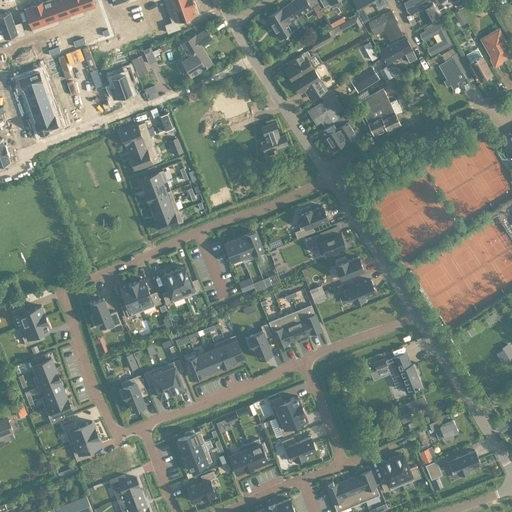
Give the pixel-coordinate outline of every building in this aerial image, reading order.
[(40,0),(37,1),(36,1),(45,26),(58,22),(57,19),(56,19),(49,0),(44,0),(42,1),(42,0),(40,0)] [(49,0),(56,19),(57,19),(68,14),(69,14),(63,0),(49,0)] [(63,0),(69,14),(68,14),(70,18),(83,13),(82,10),(81,10),(77,0),(63,0)] [(77,0),(81,10),(82,10),(94,5),(92,0),(77,0)] [(149,4),(147,0),(140,0),(143,6),(146,15),(152,13),(149,4)] [(163,0),(167,8),(189,0),(163,0)] [(171,21),(164,23),(167,31),(179,27),(176,20),(195,13),(193,7),(192,5),(194,5),(193,3),(191,0),(189,0),(167,8),(169,13),(171,21)] [(280,8),(267,16),(279,36),(292,28),(298,24),(294,17),(299,14),(310,7),(310,6),(306,0),(293,0),(292,1),(291,1),(286,4),(280,8)] [(428,0),(405,0),(403,1),(410,14),(425,5),(431,15),(438,12),(432,1),(430,2),(428,0)] [(28,6),(24,7),(32,31),(45,26),(36,1),(36,2),(32,3),(31,3),(31,5),(28,6)] [(390,9),(368,21),(374,33),(383,28),(389,40),(395,36),(389,25),(396,21),(390,9)] [(457,18),(462,15),(459,9),(453,12),(457,18)] [(9,10),(0,13),(0,26),(1,29),(2,30),(3,35),(15,31),(17,36),(24,33),(20,21),(14,23),(9,10)] [(368,18),(364,12),(358,15),(362,21),(368,18)] [(356,14),(339,24),(341,29),(353,22),(354,22),(356,26),(361,23),(356,14)] [(331,26),(343,19),(341,15),(329,22),(331,26)] [(441,39),(426,47),(430,54),(451,43),(439,18),(436,20),(435,18),(426,22),(427,24),(424,26),(426,29),(419,32),(422,39),(437,31),(441,39)] [(180,42),(188,56),(181,60),(189,75),(197,70),(211,62),(200,44),(211,36),(205,28),(195,35),(194,34),(180,42)] [(509,43),(507,44),(498,28),(480,38),(494,62),(511,52),(510,49),(511,48),(509,43)] [(314,46),(330,37),(326,30),(310,39),(314,46)] [(68,33),(62,35),(65,43),(70,41),(68,33)] [(417,57),(415,55),(411,45),(405,35),(401,37),(386,46),(381,48),(387,61),(401,53),(404,52),(409,61),(417,57)] [(368,40),(362,44),(365,48),(371,45),(368,40)] [(168,48),(165,42),(159,44),(161,50),(168,48)] [(444,60),(438,64),(441,69),(446,78),(443,80),(446,86),(450,84),(451,87),(458,83),(456,80),(454,78),(458,76),(457,74),(467,68),(457,51),(454,45),(440,53),(444,60)] [(491,72),(480,54),(476,47),(465,53),(472,65),(475,71),(479,78),(491,72)] [(288,61),(290,64),(285,67),(292,79),(312,67),(307,57),(310,55),(306,49),(288,61)] [(34,52),(28,54),(30,61),(37,59),(34,52)] [(28,54),(16,58),(19,65),(30,61),(28,54)] [(137,76),(147,72),(140,54),(130,58),(137,76)] [(349,76),(354,83),(357,90),(378,77),(370,63),(349,76)] [(31,64),(24,67),(26,73),(33,70),(31,64)] [(113,85),(109,86),(113,97),(131,91),(127,80),(133,78),(129,66),(122,68),(122,69),(110,74),(113,84),(113,85)] [(26,73),(17,76),(21,87),(22,86),(41,79),(41,80),(45,79),(41,67),(33,70),(26,73)] [(312,67),(292,79),(299,91),(305,88),(311,97),(326,88),(312,67)] [(388,70),(382,74),(385,78),(390,75),(388,70)] [(41,79),(22,86),(25,94),(44,88),(44,87),(41,80),(41,79)] [(44,88),(25,94),(28,103),(47,96),(47,97),(51,96),(47,86),(44,87),(44,88)] [(243,86),(216,95),(217,98),(215,99),(218,108),(221,107),(222,110),(224,109),(227,116),(246,109),(243,102),(248,101),(243,86)] [(354,97),(367,122),(373,133),(385,127),(386,129),(399,122),(395,112),(401,110),(396,98),(389,101),(382,86),(368,93),(366,88),(354,97)] [(47,96),(28,103),(31,111),(50,105),(47,97),(47,96)] [(334,96),(316,107),(314,105),(309,109),(317,122),(323,118),(326,123),(337,116),(334,111),(341,107),(334,96)] [(50,105),(31,111),(34,119),(34,120),(53,113),(50,105)] [(162,124),(156,127),(158,131),(164,129),(168,128),(173,126),(167,110),(158,114),(162,124)] [(34,119),(33,120),(34,121),(37,131),(38,131),(39,132),(48,129),(47,127),(60,123),(56,112),(53,113),(34,120),(34,119)] [(354,128),(352,129),(351,126),(352,125),(348,119),(346,120),(343,115),(332,122),(344,141),(348,138),(349,140),(358,134),(354,128)] [(144,120),(120,129),(125,144),(149,134),(144,120)] [(264,151),(265,151),(267,154),(273,152),(272,148),(287,143),(283,133),(278,135),(277,130),(274,120),(260,125),(265,138),(261,140),(261,141),(260,142),(264,151)] [(192,132),(187,121),(176,125),(180,137),(192,132)] [(333,150),(341,145),(340,143),(344,141),(332,122),(321,129),(324,134),(323,135),(327,141),(329,140),(330,143),(329,144),(333,150)] [(511,129),(511,130),(511,132),(511,162),(507,155),(505,156),(505,157),(504,157),(501,152),(496,146),(494,149),(502,161),(509,173),(511,177),(511,195),(485,212),(489,218),(495,214),(496,214),(508,234),(511,231),(511,129)] [(149,134),(125,144),(126,144),(129,151),(130,153),(129,153),(129,154),(153,145),(154,145),(150,134),(149,134)] [(0,162),(9,160),(9,159),(7,153),(8,153),(8,152),(5,142),(4,142),(4,143),(3,143),(2,139),(1,137),(1,136),(0,136),(0,162)] [(178,143),(172,146),(175,153),(181,151),(178,143)] [(153,145),(129,154),(135,168),(159,159),(153,145)] [(195,159),(190,160),(195,172),(204,169),(201,161),(217,155),(213,146),(193,154),(195,159)] [(162,168),(139,177),(143,188),(166,179),(162,168)] [(221,168),(206,173),(216,199),(231,194),(228,185),(237,181),(233,170),(223,174),(221,168)] [(166,179),(143,188),(147,198),(170,189),(165,190),(162,181),(166,179)] [(257,185),(259,190),(274,185),(272,179),(257,185)] [(170,189),(147,198),(151,208),(174,199),(170,189)] [(151,208),(155,218),(178,209),(177,209),(174,199),(151,208)] [(308,205),(299,208),(300,213),(299,213),(302,220),(297,222),(299,228),(294,230),(296,236),(313,230),(311,224),(326,217),(321,204),(310,209),(308,205)] [(159,228),(182,220),(178,209),(155,218),(159,228)] [(307,246),(315,243),(320,255),(345,244),(340,231),(338,232),(335,224),(304,237),(307,246)] [(255,229),(244,233),(253,256),(264,252),(255,229)] [(244,234),(234,237),(243,260),(253,256),(244,233),(244,234)] [(224,242),(231,260),(241,256),(243,260),(234,237),(224,242)] [(275,247),(269,250),(274,262),(280,260),(275,247)] [(346,260),(344,255),(333,260),(340,277),(362,268),(357,255),(346,260)] [(173,269),(183,296),(201,289),(196,277),(190,280),(184,265),(173,269)] [(173,269),(161,274),(167,289),(161,291),(166,303),(183,296),(173,269)] [(241,290),(253,285),(252,282),(250,276),(238,281),(241,290)] [(137,279),(131,282),(142,309),(160,302),(155,290),(149,293),(143,277),(137,280),(137,279)] [(262,278),(252,282),(253,285),(255,289),(265,285),(262,278)] [(363,295),(374,291),(369,278),(342,289),(344,295),(349,293),(352,299),(353,299),(355,303),(365,299),(363,295)] [(126,284),(120,287),(126,302),(120,304),(124,316),(142,309),(131,282),(126,284)] [(308,288),(311,295),(322,290),(320,284),(308,288)] [(313,301),(325,296),(322,290),(311,295),(313,301)] [(94,313),(90,315),(94,325),(98,323),(98,324),(111,319),(113,325),(120,322),(115,310),(109,312),(102,297),(89,302),(94,313)] [(310,332),(320,328),(310,303),(296,309),(305,333),(310,331),(310,332)] [(22,304),(11,309),(13,315),(18,313),(22,324),(45,315),(43,310),(42,310),(40,304),(25,310),(22,304)] [(291,339),(305,333),(296,309),(282,314),(291,339)] [(495,309),(484,316),(489,323),(499,316),(495,309)] [(267,320),(277,345),(287,341),(287,340),(291,339),(282,314),(267,320)] [(47,321),(45,315),(22,324),(18,326),(25,344),(36,339),(34,333),(49,327),(47,321)] [(172,323),(168,315),(162,318),(166,326),(172,323)] [(142,328),(138,330),(140,336),(151,332),(146,318),(139,321),(142,328)] [(249,336),(245,337),(249,347),(253,345),(258,357),(271,351),(264,336),(270,333),(266,322),(260,324),(262,329),(249,334),(249,336)] [(471,324),(466,328),(470,335),(475,331),(471,324)] [(223,337),(232,360),(243,356),(234,333),(223,337)] [(186,334),(175,338),(177,344),(188,340),(186,334)] [(213,342),(222,364),(228,362),(232,360),(223,337),(213,342)] [(168,338),(160,341),(163,347),(170,344),(168,338)] [(213,342),(215,346),(205,350),(212,368),(222,364),(213,342)] [(503,347),(496,352),(502,360),(507,356),(506,355),(511,351),(511,350),(507,342),(502,346),(503,347)] [(106,350),(103,343),(96,346),(99,353),(106,350)] [(202,372),(193,349),(183,354),(192,376),(202,372)] [(193,349),(202,372),(203,372),(212,368),(205,350),(195,354),(194,349),(193,349)] [(37,373),(54,366),(50,356),(48,357),(45,351),(30,358),(36,373),(31,375),(32,375),(37,373)] [(395,388),(403,385),(406,391),(421,385),(412,363),(410,364),(405,351),(385,359),(383,356),(372,360),(375,368),(386,364),(386,366),(395,388)] [(182,387),(176,371),(182,369),(178,358),(171,360),(173,365),(162,369),(171,391),(182,387)] [(162,369),(160,365),(143,372),(147,383),(153,381),(159,396),(171,391),(162,369)] [(37,373),(32,375),(36,385),(40,384),(58,376),(54,366),(37,373)] [(138,387),(144,385),(139,373),(120,381),(122,387),(118,389),(122,398),(126,397),(131,408),(144,403),(138,387)] [(40,395),(62,386),(58,377),(58,376),(40,384),(36,385),(36,386),(40,384),(44,393),(40,395)] [(66,396),(62,386),(40,395),(44,405),(43,405),(44,405),(66,396)] [(279,394),(267,399),(274,417),(301,406),(299,400),(299,401),(296,394),(281,400),(279,394)] [(423,395),(396,405),(402,420),(412,416),(410,410),(426,404),(423,395)] [(66,396),(44,405),(50,421),(64,415),(61,410),(71,407),(66,396)] [(26,412),(21,401),(21,400),(14,403),(15,405),(19,415),(26,412)] [(251,402),(245,405),(246,409),(247,410),(248,414),(255,411),(253,406),(251,402)] [(274,417),(269,419),(275,435),(281,433),(281,434),(293,430),(290,424),(306,418),(303,412),(304,411),(301,406),(274,417)] [(7,417),(0,419),(0,436),(12,431),(7,417)] [(438,418),(428,422),(430,427),(431,429),(433,428),(437,438),(441,436),(442,438),(444,440),(446,441),(449,441),(451,439),(452,437),(452,434),(451,432),(457,430),(452,419),(440,424),(438,418)] [(73,419),(62,424),(69,442),(73,440),(96,431),(94,425),(93,426),(91,419),(76,425),(73,419)] [(193,431),(192,428),(184,431),(185,434),(176,438),(180,448),(203,439),(199,429),(193,431)] [(98,436),(96,431),(73,440),(78,451),(74,453),(76,459),(87,455),(85,449),(100,443),(98,437),(98,436)] [(294,441),(292,435),(280,440),(288,459),(293,457),(295,461),(304,457),(303,453),(315,448),(310,435),(294,441)] [(266,459),(263,450),(266,449),(263,441),(260,442),(257,437),(247,441),(256,463),(260,461),(266,459)] [(180,448),(183,454),(184,458),(207,449),(203,439),(180,448)] [(256,463),(247,441),(237,445),(238,449),(239,449),(246,467),(252,465),(256,463)] [(427,446),(419,450),(424,461),(432,457),(427,446)] [(458,470),(459,474),(469,470),(467,466),(479,461),(473,448),(446,459),(451,472),(458,470)] [(184,458),(189,469),(197,465),(199,468),(207,465),(205,462),(211,460),(207,449),(184,458)] [(246,467),(239,449),(238,449),(228,453),(236,471),(242,469),(246,467)] [(390,456),(401,483),(419,476),(414,464),(408,467),(402,452),(390,456)] [(385,476),(379,479),(383,490),(401,483),(390,456),(379,461),(385,476)] [(441,473),(435,459),(424,463),(430,478),(441,473)] [(186,486),(191,499),(203,495),(204,499),(214,495),(212,491),(214,490),(209,478),(214,476),(211,469),(200,474),(202,480),(186,486)] [(379,493),(369,469),(359,473),(354,475),(364,499),(379,493)] [(111,484),(116,498),(139,489),(137,485),(138,484),(134,475),(124,479),(122,473),(109,478),(111,484)] [(350,505),(364,499),(354,475),(344,479),(341,480),(350,505)] [(433,488),(441,485),(437,476),(429,479),(433,488)] [(326,486),(336,511),(350,505),(341,480),(336,482),(326,486)] [(85,487),(88,493),(94,490),(92,484),(86,486),(85,487)] [(116,498),(121,511),(144,502),(139,489),(116,498)] [(57,511),(92,511),(92,510),(85,493),(55,506),(57,511)] [(278,501),(282,511),(294,511),(288,497),(283,499),(278,501)] [(274,502),(268,505),(270,511),(282,511),(278,501),(274,503),(274,502)] [(144,502),(121,511),(148,511),(146,507),(144,502)]
